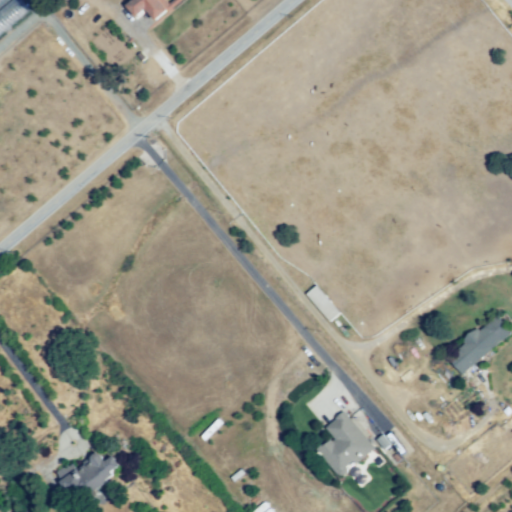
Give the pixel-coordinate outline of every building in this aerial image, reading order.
[(0,0),(17,0),(27,11),(0,33),(0,0)] [(130,0),(124,5),(133,17),(144,9),(154,21),(181,0),(130,0)] [(338,313),(316,285),(306,293),(327,320),(338,313)] [(462,375),(511,333),(497,315),(447,356),(462,375)] [(344,412),(376,450),(342,478),(319,450),(327,444),(329,446),(334,443),(322,430),(344,412)] [(119,469),(72,496),(56,469),(69,461),(76,472),(109,452),(119,469)]
